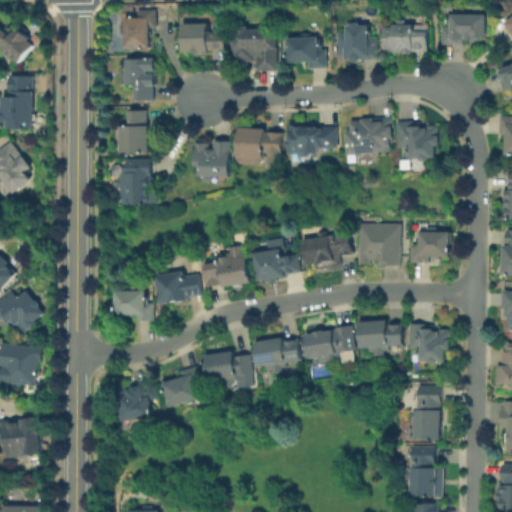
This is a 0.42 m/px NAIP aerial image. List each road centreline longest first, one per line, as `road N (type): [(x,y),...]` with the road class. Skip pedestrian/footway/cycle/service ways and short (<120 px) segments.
road 1 (residential): [(473,511),(473,122),(463,99),(433,86),(198,104)]
road 2 (tertiary): [(77,0),(76,511)]
road 3 (residential): [(475,295),(376,290),(264,306),(229,313),(151,352),(77,354)]
